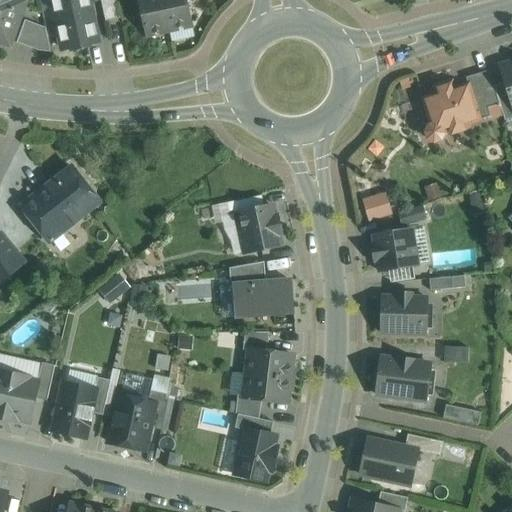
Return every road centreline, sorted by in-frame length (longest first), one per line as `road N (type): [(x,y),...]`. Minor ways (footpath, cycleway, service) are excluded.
road 1 (residential): [(304,131),(334,269),(338,336),(308,511)]
road 2 (tertiary): [(0,99),(102,111),(239,93)]
road 3 (residential): [(275,511),(45,459)]
road 4 (tertiary): [(344,60),(511,9)]
